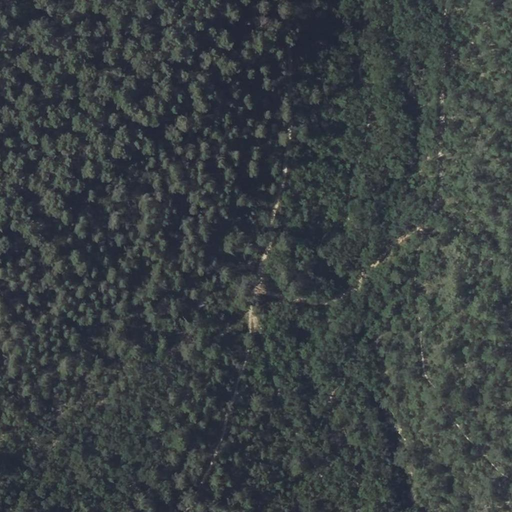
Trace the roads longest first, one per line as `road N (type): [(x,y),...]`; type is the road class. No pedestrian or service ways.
road 1 (track): [(282,0),(284,148),(259,287)]
road 2 (track): [(259,287),(253,296),(276,371),(341,511)]
road 3 (track): [(443,0),(438,199),(415,236)]
road 4 (track): [(415,236),(325,304),(259,287)]
